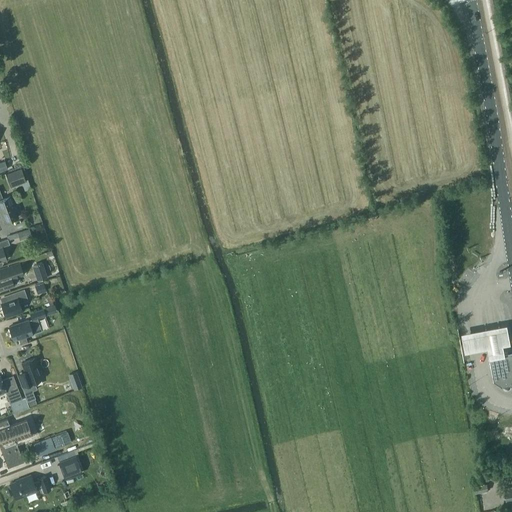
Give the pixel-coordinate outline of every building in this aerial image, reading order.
[(23,181),(21,175),(16,177),(14,172),(4,175),(9,187),(23,181)] [(0,198),(0,211),(4,222),(17,216),(16,213),(17,213),(15,207),(14,207),(9,195),(0,199),(0,198)] [(18,232),(20,240),(32,236),(29,228),(18,232)] [(0,264),(1,264),(2,262),(1,261),(6,259),(1,246),(9,244),(7,238),(0,240),(0,264)] [(20,262),(16,264),(0,268),(0,289),(13,286),(10,278),(19,276),(24,274),(20,262)] [(48,277),(42,262),(32,265),(37,281),(48,277)] [(43,282),(34,285),(36,290),(45,287),(43,282)] [(9,301),(0,304),(4,316),(21,310),(18,303),(26,300),(23,289),(7,294),(9,301)] [(54,305),(42,309),(29,313),(32,320),(45,315),(57,312),(54,305)] [(8,327),(13,340),(32,333),(27,320),(8,327)] [(506,326),(460,334),(463,354),(486,350),(488,361),(505,358),(503,347),(510,345),(506,326)] [(511,385),(511,384),(511,352),(489,357),(494,381),(502,387),(511,385)] [(25,397),(26,401),(34,398),(35,398),(32,390),(36,389),(33,381),(42,378),(34,358),(21,363),(24,371),(16,374),(25,397)] [(82,387),(76,371),(68,374),(74,390),(82,387)] [(28,406),(26,401),(25,397),(21,398),(13,375),(1,380),(0,377),(0,392),(4,391),(13,413),(26,409),(29,408),(28,406)] [(34,398),(26,401),(28,406),(36,403),(34,398)] [(0,444),(8,466),(22,461),(14,440),(22,437),(17,422),(8,425),(5,418),(0,420),(0,444)] [(51,435),(33,442),(38,455),(56,448),(51,435)] [(76,456),(73,450),(56,456),(59,462),(76,456)] [(76,456),(59,462),(65,478),(82,472),(76,456)] [(41,485),(43,491),(50,489),(45,476),(38,478),(39,480),(33,482),(31,474),(20,479),(20,480),(9,483),(15,498),(37,490),(36,488),(41,485)] [(474,487),(475,493),(488,491),(487,484),(474,487)]
